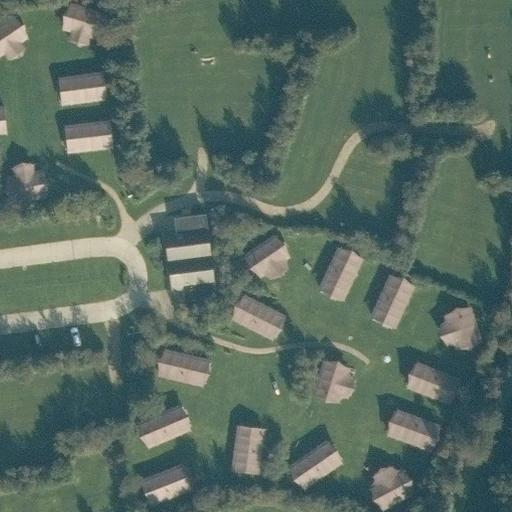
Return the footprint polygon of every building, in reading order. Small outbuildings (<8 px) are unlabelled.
[(379,0),(351,0),(356,25),(383,20),(379,0)] [(511,0),(464,0),(460,19),(484,17),(487,2),(507,6),(508,14),(511,13),(511,0)] [(169,2),(160,50),(187,55),(191,35),(193,35),(195,24),(193,24),(196,7),(169,2)] [(247,10),(233,9),(233,39),(247,39),(247,46),(270,46),(270,44),(275,44),(275,46),(297,46),(297,39),(312,39),(312,9),(297,9),(297,2),(275,2),(275,5),(270,5),(270,2),(247,2),(247,10)] [(69,26),(40,33),(52,82),(81,75),(69,26)] [(489,55),(462,63),(475,110),(502,103),(489,55)] [(359,98),(333,107),(349,153),(375,144),(368,125),(370,124),(366,113),(364,114),(359,98)] [(293,132),(264,140),(277,189),(306,181),(293,132)] [(41,142),(19,158),(49,198),(71,181),(41,142)] [(444,150),(441,180),(455,181),(454,188),(477,191),(477,188),(482,189),(482,191),(504,193),(505,186),(511,186),(511,157),(508,157),(509,150),(486,147),(486,150),(481,149),(482,147),(459,144),(458,152),(444,150)] [(152,161),(143,201),(167,198),(171,183),(190,187),(191,195),(210,193),(208,173),(152,161)] [(93,231),(75,277),(100,287),(108,268),(110,269),(114,258),(112,257),(119,242),(93,231)] [(443,234),(426,234),(426,262),(475,262),(475,234),(455,234),(455,232),(443,232),(443,234)] [(301,258),(281,278),(316,313),(335,294),(301,258)] [(171,279),(162,319),(186,317),(189,301),(209,306),(210,314),(228,312),(226,292),(171,279)] [(409,311),(395,311),(395,341),(409,341),(409,348),(432,348),(432,346),(437,346),(437,348),(460,348),(460,341),(474,341),(474,311),(460,311),(460,304),(437,304),(437,306),(432,306),(432,304),(409,304),(409,311)] [(0,429),(11,428),(11,426),(15,425),(16,427),(38,424),(37,417),(51,414),(47,385),(32,387),(31,380),(9,384),(9,386),(4,387),(4,385),(0,385),(0,429)] [(380,387),(371,427),(395,424),(398,409),(418,413),(419,421),(438,419),(435,399),(380,387)] [(241,389),(229,437),(256,443),(268,396),(241,389)] [(310,389),(302,437),(330,442),(333,421),(335,421),(337,410),(335,410),(337,393),(310,389)] [(182,401),(152,401),(152,451),(182,451),(182,401)]
